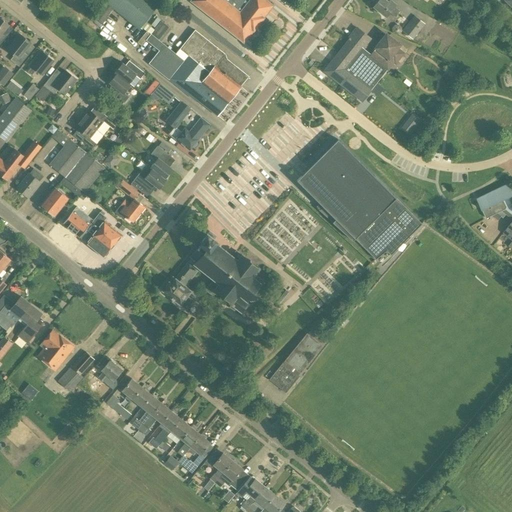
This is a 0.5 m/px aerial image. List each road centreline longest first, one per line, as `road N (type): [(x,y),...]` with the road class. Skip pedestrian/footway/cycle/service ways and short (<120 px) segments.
road 1 (tertiary): [(343,493),(103,295)]
road 2 (tertiary): [(103,295),(290,62)]
road 3 (residential): [(290,62),(418,161),(458,168),(502,158)]
road 4 (tertiary): [(103,295),(0,208)]
